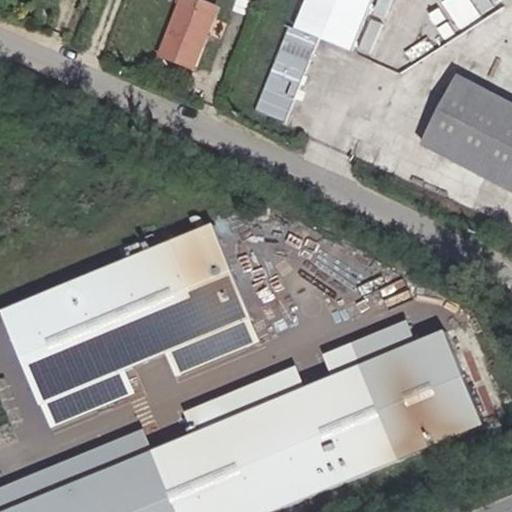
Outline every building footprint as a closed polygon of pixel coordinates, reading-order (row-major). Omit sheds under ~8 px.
[(191,0),(184,0),(161,59),(194,70),(218,11),(191,0)] [(428,146),(511,190),(511,104),(463,79),(428,146)] [(294,113),(267,101),(260,117),(288,129),(294,113)] [(202,240),(0,324),(0,348),(30,420),(241,332),(202,240)] [(434,343),(35,511),(294,511),(474,436),(434,343)]
